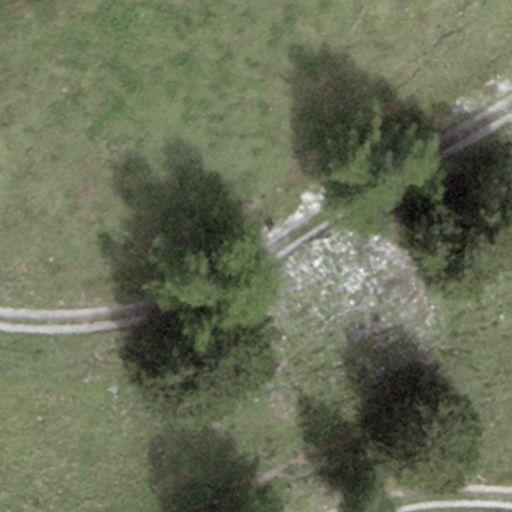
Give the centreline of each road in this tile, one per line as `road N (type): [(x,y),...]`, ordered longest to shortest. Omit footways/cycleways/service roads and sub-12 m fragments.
road 1 (track): [(0,319),(72,323),(191,292),(511,103)]
road 2 (track): [(511,500),(412,500),(366,511)]
